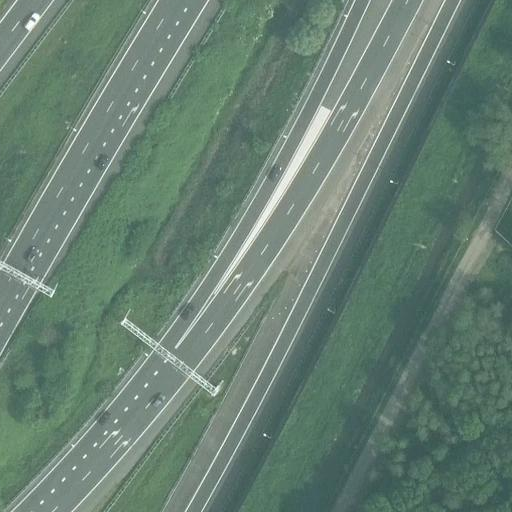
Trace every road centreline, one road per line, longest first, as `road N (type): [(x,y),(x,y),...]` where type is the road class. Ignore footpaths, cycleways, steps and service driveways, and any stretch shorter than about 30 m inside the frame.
road 1 (motorway): [(192,511),(451,0)]
road 2 (motorway): [(174,349),(279,226),(407,0)]
road 3 (motorway): [(174,349),(299,129),(361,0)]
road 4 (motorway): [(0,312),(183,0)]
road 5 (motorway): [(32,511),(174,349)]
